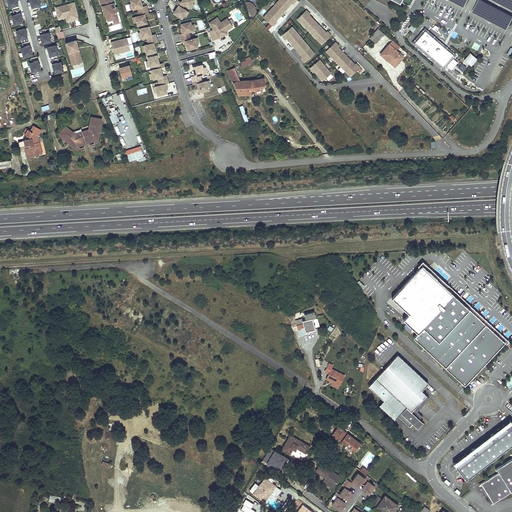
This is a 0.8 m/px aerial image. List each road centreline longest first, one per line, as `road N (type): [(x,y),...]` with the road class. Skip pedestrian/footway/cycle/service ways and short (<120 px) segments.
road 1 (trunk): [(0,231),(481,206)]
road 2 (unclassified): [(430,471),(143,280),(140,267),(34,270)]
road 3 (trunk): [(425,194),(0,220)]
road 4 (unclassified): [(441,153),(258,166),(229,157)]
road 5 (track): [(0,266),(157,256),(143,272)]
road 6 (unclassified): [(382,80),(317,85),(275,34),(308,3)]
road 7 (residential): [(229,157),(183,95),(163,0)]
